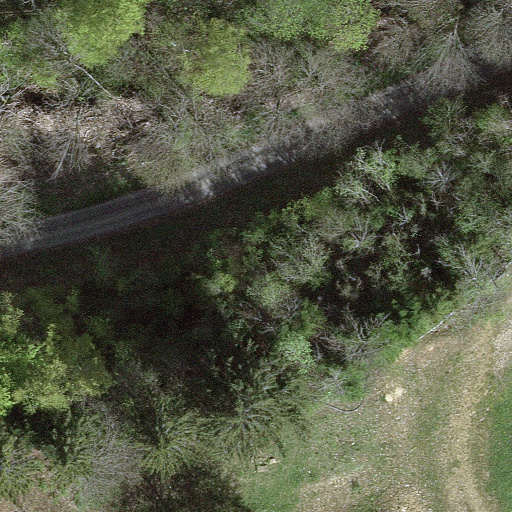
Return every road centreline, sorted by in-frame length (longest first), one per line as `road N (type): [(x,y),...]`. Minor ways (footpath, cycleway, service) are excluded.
road 1 (unclassified): [(511,42),(157,198),(0,240)]
road 2 (track): [(466,511),(453,455),(455,405),(470,367),(511,334)]
